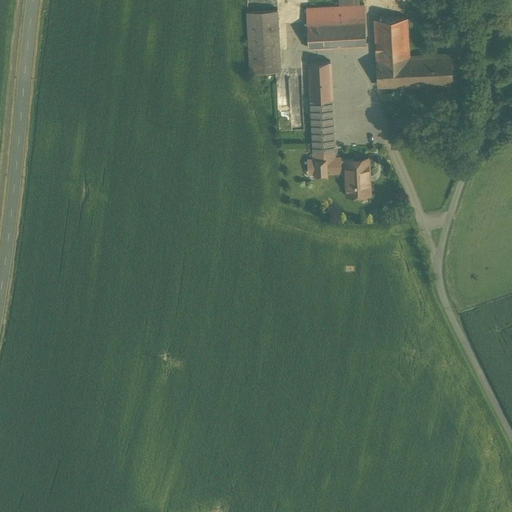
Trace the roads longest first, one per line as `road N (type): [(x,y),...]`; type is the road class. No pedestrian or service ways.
road 1 (unclassified): [(511,438),(439,283),(440,242),(487,105),(482,0)]
road 2 (tertiary): [(0,295),(32,0)]
